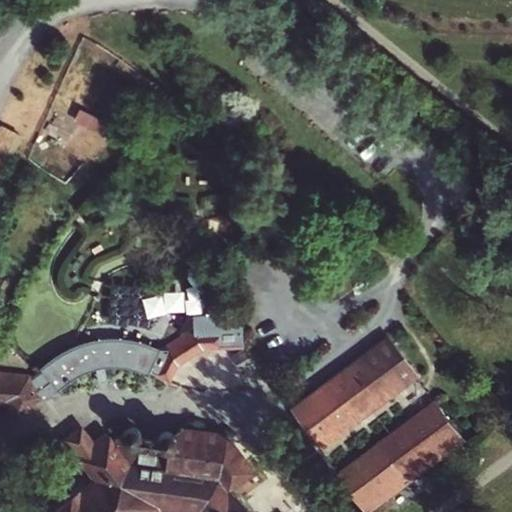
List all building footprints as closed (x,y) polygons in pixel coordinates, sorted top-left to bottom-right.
[(0,182),(2,183),(20,133),(0,126),(0,182)] [(335,261),(319,273),(336,295),(352,284),(335,261)] [(208,347),(227,348),(228,333),(203,332),(170,352),(149,347),(128,345),(107,344),(83,345),(63,351),(45,360),(50,368),(39,377),(36,372),(0,368),(0,398),(5,395),(12,396),(22,409),(48,389),(45,385),(56,377),(61,384),(73,379),(85,376),(97,374),(110,373),(126,373),(142,375),(154,377),(158,378),(161,371),(174,379),(180,364),(208,347)] [(393,338),(297,409),(323,443),(419,372),(393,338)] [(443,404),(348,475),(372,507),(467,436),(443,404)] [(151,511),(164,503),(202,508),(204,511),(255,511),(236,485),(262,465),(238,433),(191,426),(185,431),(174,425),(166,432),(158,433),(149,432),(148,430),(147,428),(145,426),(143,425),(140,425),(137,425),(135,426),(133,428),(134,429),(133,431),(132,431),(130,430),(124,435),(124,443),(122,445),(114,434),(100,445),(87,428),(74,438),(104,478),(74,500),(69,494),(49,510),(51,511),(151,511)]
